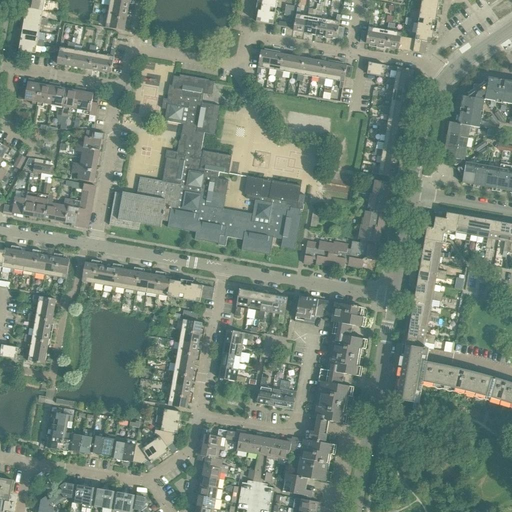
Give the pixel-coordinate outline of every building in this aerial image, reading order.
[(43,11),(44,2),(47,2),(48,1),(43,0),(21,0),(21,1),(25,2),(24,8),(26,8),(43,11)] [(132,5),(133,0),(110,0),(109,6),(128,9),(129,4),(132,5)] [(273,25),(277,0),(257,0),(257,1),(260,1),(258,9),(256,8),(255,14),(257,15),(256,22),(273,25)] [(442,0),(421,0),(420,8),(437,10),(438,4),(441,4),(441,0),(443,0),(442,0)] [(292,17),(294,6),(286,5),(284,16),(292,17)] [(127,15),(128,9),(109,6),(107,15),(104,15),(104,16),(130,21),(130,16),(127,15)] [(41,18),(43,11),(26,8),(24,19),(47,23),(48,19),(41,18)] [(304,33),(307,16),(300,15),(301,8),(297,8),(293,31),(304,33)] [(436,29),(438,22),(438,18),(436,17),(437,10),(420,8),(415,39),(415,40),(427,42),(431,43),(433,35),(435,36),(436,32),(437,32),(437,29),(436,29)] [(315,35),(319,11),(316,10),(314,18),(307,16),(304,33),(315,35)] [(325,39),(328,20),(321,19),(322,12),(319,11),(315,35),(318,35),(317,37),(325,39)] [(342,40),(344,28),(338,27),(340,15),(337,15),(336,21),(328,20),(325,39),(333,40),(333,38),(342,40)] [(129,26),(130,21),(104,16),(104,18),(107,18),(105,28),(124,31),(125,25),(129,26)] [(39,32),(40,25),(47,26),(47,23),(24,19),(24,22),(22,21),(21,29),(39,32)] [(376,48),(380,29),(372,28),(373,21),(370,21),(368,32),(362,31),(360,43),(369,44),(368,46),(376,48)] [(387,48),(391,24),(388,23),(387,31),(380,29),(376,48),(384,49),(384,47),(387,48)] [(398,50),(401,37),(401,33),(393,32),(395,24),(391,24),(387,48),(398,50)] [(38,40),(39,32),(21,29),(19,37),(21,37),(20,40),(43,44),(44,41),(38,40)] [(424,54),(427,42),(415,40),(415,39),(401,37),(398,50),(414,53),(424,54)] [(43,47),(43,44),(20,40),(18,51),(35,54),(36,46),(43,47)] [(68,66),(72,43),(69,42),(67,49),(60,48),(57,64),(68,66)] [(78,68),(81,51),(74,50),(75,44),(72,43),(68,66),(78,68)] [(89,70),(93,46),(90,46),(89,53),(81,51),(78,68),(89,70)] [(100,72),(103,55),(95,54),(97,47),(93,46),(89,70),(100,72)] [(111,74),(115,51),(111,50),(110,56),(103,55),(100,72),(111,74)] [(269,69),(272,51),(264,50),(264,51),(261,51),(257,73),(260,74),(261,68),(269,69)] [(278,78),(282,55),(279,54),(280,52),(272,51),(269,69),(276,71),(275,77),(278,78)] [(290,73),(293,56),(282,55),(278,78),(282,78),(283,72),(290,73)] [(300,81),(304,58),(293,56),(290,73),(297,74),(296,81),(300,81)] [(311,77),(314,60),(304,58),(300,81),(303,82),(304,75),(311,77)] [(321,85),(325,62),(314,60),(311,77),(319,78),(318,85),(321,85)] [(333,81),(336,62),(328,61),(328,63),(325,62),(321,85),(324,86),(325,79),(333,81)] [(350,79),(352,67),(343,65),(344,63),(336,62),(333,81),(340,82),(339,88),(343,88),(344,78),(350,79)] [(383,77),(384,70),(390,71),(391,67),(368,63),(366,74),(383,77)] [(412,82),(414,71),(391,67),(390,71),(396,72),(395,79),(412,82)] [(110,221),(109,225),(111,226),(138,231),(140,222),(161,226),(162,221),(168,222),(168,227),(196,232),(195,239),(218,243),(218,245),(225,247),(227,237),(243,240),(241,249),(270,254),(272,246),(273,238),(282,240),(281,247),(294,249),(295,244),(296,244),(295,244),(300,215),(299,215),(300,210),(303,210),(305,196),(299,195),(301,186),(272,181),(272,182),(263,180),(263,179),(247,176),(244,194),(247,195),(246,199),(255,200),(252,214),(222,209),(227,181),(228,181),(218,179),(219,172),(228,174),(231,157),(201,152),(204,133),(213,135),(219,106),(202,103),(204,94),(211,95),(213,82),(208,81),(209,80),(208,80),(208,81),(179,76),(179,77),(175,76),(173,86),(169,85),(168,95),(169,95),(168,100),(163,99),(162,109),(166,109),(164,121),(183,125),(181,134),(182,134),(180,141),(179,140),(177,152),(172,151),(166,150),(165,158),(167,158),(163,181),(140,177),(140,178),(142,178),(141,183),(139,182),(136,196),(123,194),(123,192),(122,194),(115,192),(110,221)] [(37,106),(41,85),(33,84),(34,80),(28,79),(27,88),(20,86),(18,99),(32,102),(32,105),(37,106)] [(410,92),(412,82),(395,79),(394,86),(386,85),(386,88),(410,92)] [(511,104),(511,83),(497,81),(489,79),(488,83),(485,100),(511,104)] [(51,105),(54,84),(49,83),(48,86),(41,85),(37,106),(43,107),(43,104),(51,105)] [(485,100),(488,83),(484,83),(478,86),(477,85),(475,85),(473,86),(473,88),(474,90),(468,94),(467,98),(484,101),(485,100)] [(62,116),(67,89),(59,88),(60,85),(54,84),(51,105),(58,106),(57,115),(62,116)] [(77,110),(80,88),(75,87),(74,91),(67,89),(62,116),(68,117),(69,108),(72,109),(77,110)] [(92,102),(93,94),(85,93),(86,89),(80,88),(77,110),(84,111),(84,114),(96,116),(98,104),(92,102)] [(410,103),(411,95),(409,95),(410,92),(386,88),(385,91),(392,93),(391,100),(410,103)] [(479,128),(482,110),(484,101),(467,98),(463,97),(459,124),(459,125),(470,127),(479,128)] [(408,111),(410,103),(391,100),(390,107),(383,106),(382,110),(406,114),(406,111),(408,111)] [(404,124),(406,114),(382,110),(381,113),(389,114),(387,121),(404,124)] [(495,111),(495,113),(495,114),(501,123),(504,124),(505,120),(498,111),(495,111)] [(28,121),(29,114),(16,112),(15,118),(28,121)] [(493,115),(492,115),(490,115),(489,118),(495,127),(499,127),(499,124),(493,115)] [(26,127),(28,121),(15,118),(14,125),(26,127)] [(402,135),(404,124),(387,121),(386,129),(380,128),(379,131),(402,135)] [(468,137),(470,127),(459,125),(459,124),(447,122),(446,126),(449,127),(448,133),(468,137)] [(103,145),(105,134),(86,131),(85,137),(84,143),(77,142),(76,147),(100,151),(101,145),(103,145)] [(400,146),(402,135),(379,131),(378,134),(385,135),(384,143),(400,146)] [(466,149),(468,137),(448,133),(446,141),(444,141),(443,145),(466,149)] [(8,155),(11,150),(0,143),(0,158),(2,160),(5,153),(8,155)] [(398,156),(400,146),(384,143),(382,150),(375,149),(374,152),(398,156)] [(464,160),(466,149),(443,145),(442,149),(445,149),(443,157),(451,158),(450,160),(454,166),(455,166),(461,162),(461,160),(464,160)] [(99,157),(100,151),(76,147),(75,152),(82,153),(81,158),(100,162),(101,157),(99,157)] [(398,167),(400,160),(398,159),(398,156),(374,152),(374,155),(381,157),(380,164),(398,167)] [(19,169),(25,158),(19,155),(13,166),(19,169)] [(99,166),(100,162),(81,158),(80,164),(73,163),(72,168),(96,172),(97,166),(99,166)] [(55,165),(33,162),(32,174),(53,177),(55,165)] [(473,187),(477,165),(465,163),(465,165),(463,165),(457,168),(457,170),(461,175),(463,176),(462,183),(469,184),(469,187),(473,187)] [(397,175),(398,167),(380,164),(379,171),(372,170),(371,174),(395,178),(395,175),(397,175)] [(485,187),(489,167),(477,165),(473,187),(477,188),(477,186),(485,187)] [(511,171),(511,167),(500,165),(499,169),(495,191),(499,192),(500,190),(507,191),(511,171)] [(495,191),(499,169),(489,167),(485,187),(492,188),(491,191),(495,191)] [(95,178),(96,172),(72,168),(72,173),(79,174),(77,180),(96,183),(97,179),(95,178)] [(374,260),(376,246),(374,245),(375,242),(379,243),(381,229),(383,229),(386,215),(383,215),(384,211),(388,212),(391,198),(393,199),(395,184),(375,181),(372,194),(370,194),(368,208),(370,209),(369,212),(365,211),(363,225),(361,225),(358,239),(360,240),(360,243),(352,242),(350,249),(347,249),(348,245),(333,242),(333,244),(319,242),(319,246),(315,245),(316,243),(307,242),(303,264),(312,266),(313,258),(316,258),(315,264),(330,267),(330,265),(344,267),(345,263),(348,264),(348,266),(362,268),(363,261),(366,259),(374,260)] [(94,192),(95,186),(83,184),(82,190),(94,192)] [(93,198),(94,192),(82,190),(81,196),(93,198)] [(23,216),(27,192),(22,191),(21,198),(15,197),(13,206),(4,205),(3,214),(16,217),(17,215),(23,216)] [(33,220),(38,194),(27,192),(23,216),(29,217),(29,219),(33,220)] [(44,219),(48,196),(38,194),(33,220),(38,220),(38,218),(44,219)] [(55,223),(58,205),(52,204),(53,197),(48,196),(44,219),(50,221),(50,222),(55,223)] [(92,205),(93,198),(81,196),(80,203),(92,205)] [(66,223),(70,200),(64,199),(64,206),(58,205),(55,223),(59,224),(59,222),(66,223)] [(77,221),(78,215),(79,209),(73,208),(75,201),(70,200),(66,223),(72,224),(71,226),(76,227),(77,221)] [(91,211),(92,205),(80,203),(79,209),(91,211)] [(90,217),(91,211),(79,209),(78,215),(90,217)] [(456,233),(459,215),(446,213),(445,219),(445,220),(443,231),(442,239),(446,239),(447,235),(455,236),(456,233)] [(89,223),(90,217),(78,215),(77,221),(89,223)] [(456,233),(466,235),(469,217),(459,215),(456,233)] [(477,237),(480,219),(469,217),(466,235),(464,244),(469,245),(471,236),(477,237)] [(443,219),(437,218),(435,225),(435,229),(440,230),(438,241),(442,242),(442,240),(442,239),(443,231),(445,220),(443,219)] [(486,248),(491,221),(480,219),(477,237),(483,238),(481,247),(486,248)] [(88,229),(89,223),(77,221),(76,227),(88,229)] [(498,240),(501,223),(491,221),(486,248),(490,249),(492,239),(498,240)] [(507,252),(511,225),(501,223),(498,240),(504,241),(503,251),(507,252)] [(438,241),(440,230),(435,229),(427,227),(425,239),(438,241)] [(440,253),(442,243),(445,243),(446,243),(442,242),(438,241),(425,239),(423,250),(440,253)] [(12,273),(16,247),(11,246),(10,252),(4,251),(1,268),(11,269),(10,272),(12,273)] [(23,271),(26,255),(20,254),(21,248),(16,247),(12,273),(13,273),(14,270),(23,271)] [(33,276),(38,251),(33,250),(32,256),(26,255),(23,271),(32,273),(32,276),(33,276)] [(449,259),(450,255),(440,253),(423,250),(421,261),(438,264),(441,264),(442,258),(449,259)] [(44,275),(47,259),(42,258),(43,252),(38,251),(33,276),(35,277),(35,274),(44,275)] [(55,280),(59,255),(54,254),(53,260),(47,259),(44,275),(53,277),(53,280),(55,280)] [(66,279),(69,262),(63,261),(64,255),(59,255),(55,280),(56,280),(57,277),(66,279)] [(92,287),(96,261),(92,260),(91,264),(85,263),(82,282),(91,283),(91,286),(92,287)] [(103,286),(107,267),(101,266),(102,262),(96,261),(92,287),(94,287),(94,284),(103,286)] [(438,264),(421,261),(419,272),(446,276),(447,272),(437,270),(438,264)] [(114,291),(118,265),(113,264),(112,268),(107,267),(103,286),(112,287),(112,290),(114,291)] [(125,289),(128,270),(122,269),(123,266),(118,265),(114,291),(115,291),(116,288),(125,289)] [(135,294),(139,269),(134,268),(134,271),(128,270),(125,289),(134,291),(133,294),(135,294)] [(146,293),(149,274),(144,273),(144,270),(139,269),(135,294),(136,295),(137,291),(146,293)] [(156,298),(161,272),(156,272),(155,275),(149,274),(146,293),(155,295),(155,298),(156,298)] [(168,297),(171,280),(171,278),(165,277),(166,273),(161,272),(156,298),(158,298),(158,295),(168,297)] [(445,281),(446,276),(419,272),(417,282),(434,285),(436,279),(445,281)] [(200,303),(201,298),(202,292),(203,286),(195,285),(196,282),(192,282),(191,284),(183,283),(184,280),(177,279),(177,281),(171,280),(168,297),(200,303)] [(433,291),(434,285),(417,282),(415,293),(442,297),(443,293),(433,291)] [(213,294),(214,288),(203,286),(202,292),(213,294)] [(248,309),(251,292),(239,289),(237,300),(234,316),(240,317),(241,308),(248,309)] [(259,320),(263,294),(251,292),(248,309),(256,310),(254,319),(259,320)] [(431,306),(432,300),(441,302),(442,297),(415,293),(413,303),(431,306)] [(272,313),(275,296),(263,294),(259,320),(263,321),(265,312),(272,313)] [(54,311),(56,300),(33,296),(33,299),(39,301),(37,308),(54,311)] [(283,324),(287,300),(287,298),(275,296),(272,313),(279,314),(278,323),(283,324)] [(321,317),(323,308),(323,304),(317,303),(318,300),(313,299),(313,301),(309,300),(310,299),(299,297),(295,322),(313,325),(315,316),(321,317)] [(362,317),(364,308),(356,307),(356,306),(353,306),(353,304),(350,304),(349,306),(324,301),(323,304),(323,308),(333,310),(331,322),(336,323),(334,334),(332,334),(330,340),(333,341),(332,346),(329,346),(327,359),(329,359),(328,364),(326,364),(325,370),(320,369),(317,388),(319,388),(318,394),(316,393),(314,406),(316,406),(315,412),(313,412),(312,418),(317,419),(329,421),(347,424),(349,415),(345,414),(347,405),(348,397),(352,397),(354,387),(341,385),(343,374),(360,377),(362,367),(358,366),(361,349),(365,350),(367,340),(350,337),(352,326),(364,328),(366,318),(362,317)] [(430,313),(431,306),(413,303),(411,314),(438,319),(439,314),(430,313)] [(52,321),(54,311),(37,308),(36,315),(29,314),(28,317),(52,321)] [(197,319),(198,313),(183,311),(182,316),(197,319)] [(438,323),(438,319),(411,314),(409,325),(427,328),(428,321),(438,323)] [(53,325),(51,324),(52,321),(28,317),(28,320),(35,322),(34,329),(52,332),(53,325)] [(201,329),(202,323),(183,320),(181,329),(179,329),(178,330),(204,335),(205,330),(201,329)] [(425,334),(427,328),(409,325),(408,335),(435,340),(435,336),(425,334)] [(50,340),(52,332),(34,329),(32,336),(25,335),(24,338),(48,343),(49,340),(50,340)] [(203,340),(204,335),(178,330),(178,332),(181,333),(179,342),(198,345),(199,339),(203,340)] [(252,340),(253,335),(227,330),(224,343),(242,346),(243,339),(252,340)] [(433,349),(435,340),(408,335),(406,346),(428,350),(429,349),(433,349)] [(46,353),(48,343),(24,338),(24,342),(31,343),(30,350),(46,353)] [(197,351),(198,345),(179,342),(178,351),(175,350),(174,352),(200,356),(201,351),(197,351)] [(241,353),(242,346),(224,343),(222,354),(249,359),(250,354),(241,353)] [(17,355),(18,348),(1,345),(0,352),(0,356),(22,360),(23,356),(17,355)] [(427,357),(428,350),(406,346),(399,384),(396,400),(413,403),(412,409),(417,410),(419,401),(414,400),(417,387),(417,383),(422,354),(427,354),(427,357)] [(44,364),(46,353),(30,350),(29,358),(23,356),(22,360),(44,364)] [(194,366),(195,361),(199,361),(200,356),(174,352),(174,353),(177,354),(176,363),(194,366)] [(238,369),(239,362),(248,364),(249,359),(222,354),(220,366),(238,369)] [(486,378),(487,374),(469,369),(458,366),(445,364),(433,361),(426,360),(422,382),(435,385),(448,387),(461,390),(474,394),(486,397),(490,385),(486,378)] [(193,372),(194,366),(176,363),(174,372),(171,371),(171,373),(196,378),(197,372),(193,372)] [(237,376),(238,369),(220,366),(218,378),(244,383),(245,378),(237,376)] [(191,388),(192,382),(195,382),(196,378),(171,373),(170,375),(173,375),(172,384),(191,388)] [(269,406),(272,388),(265,387),(267,378),(262,377),(257,403),(269,406)] [(511,380),(501,378),(500,382),(493,386),(489,398),(506,403),(511,404),(511,380)] [(281,408),(285,381),(281,381),(279,389),(272,388),(269,406),(281,408)] [(293,410),(296,392),(289,391),(290,382),(285,381),(281,408),(293,410)] [(190,393),(191,388),(172,384),(170,393),(167,393),(167,394),(192,399),(193,394),(190,393)] [(191,404),(192,399),(167,394),(167,396),(170,396),(168,406),(187,409),(188,403),(191,404)] [(179,423),(181,412),(164,409),(163,417),(156,416),(156,419),(179,423)] [(72,423),(73,416),(54,413),(52,425),(67,428),(68,422),(72,423)] [(177,434),(179,423),(156,419),(155,422),(162,424),(160,431),(175,434),(177,434)] [(327,431),(329,421),(317,419),(315,429),(314,433),(310,432),(310,438),(313,438),(313,441),(292,437),(291,440),(292,440),(290,450),(298,452),(297,458),(329,463),(331,455),(335,455),(336,445),(325,443),(327,431)] [(66,433),(67,428),(52,425),(50,436),(70,440),(71,434),(66,433)] [(101,456),(106,429),(95,427),(94,434),(91,453),(95,454),(96,455),(101,456)] [(115,437),(116,431),(106,429),(101,456),(106,457),(107,456),(111,457),(115,437)] [(222,447),(224,439),(226,439),(227,431),(219,430),(217,437),(210,436),(211,430),(202,429),(200,439),(203,440),(201,451),(199,450),(197,460),(202,461),(202,458),(205,459),(206,455),(220,458),(222,450),(224,451),(225,447),(222,447)] [(166,445),(169,443),(170,444),(173,442),(175,434),(160,431),(155,430),(154,433),(157,438),(151,443),(160,457),(170,450),(166,445)] [(247,453),(250,435),(245,434),(246,431),(244,431),(236,430),(236,433),(227,431),(226,439),(238,442),(237,451),(247,453)] [(94,434),(89,433),(89,437),(83,436),(80,454),(84,455),(85,454),(90,455),(91,453),(94,434)] [(261,438),(261,437),(261,434),(256,433),(256,436),(250,435),(247,453),(258,455),(261,438)] [(80,454),(83,436),(71,434),(70,440),(67,455),(69,454),(69,451),(74,452),(74,453),(80,454)] [(67,455),(70,440),(50,436),(48,449),(63,451),(63,453),(64,454),(67,455)] [(277,458),(280,441),(275,440),(276,437),(270,436),(270,440),(267,456),(266,459),(277,460),(277,458)] [(122,461),(125,443),(126,439),(115,437),(111,457),(111,458),(116,459),(117,461),(122,461)] [(263,455),(267,456),(270,440),(265,439),(261,438),(258,455),(263,455)] [(290,450),(292,440),(291,440),(286,439),(286,442),(280,441),(277,458),(288,460),(290,450)] [(133,462),(136,443),(137,441),(132,440),(131,445),(125,443),(122,461),(127,462),(127,461),(133,462)] [(160,457),(151,443),(144,448),(141,444),(136,443),(133,462),(142,464),(146,461),(145,460),(147,458),(151,463),(160,457)] [(223,458),(220,458),(206,455),(205,459),(202,458),(202,461),(204,462),(204,466),(227,470),(228,466),(222,465),(223,458)] [(328,472),(329,463),(297,458),(294,475),(294,476),(307,478),(307,479),(330,483),(331,473),(328,472)] [(219,479),(220,473),(226,474),(227,470),(204,466),(203,471),(200,471),(199,476),(219,479)] [(311,499),(312,491),(305,490),(307,479),(307,478),(294,476),(294,475),(286,474),(282,492),(302,495),(301,497),(301,499),(310,501),(311,499)] [(217,489),(219,479),(199,476),(198,480),(201,481),(200,486),(217,489)] [(0,498),(9,500),(13,481),(0,478),(0,498)] [(247,481),(247,483),(242,482),(236,511),(270,511),(274,488),(269,487),(270,485),(247,481)] [(72,499),(75,485),(65,483),(60,487),(62,490),(55,495),(60,503),(67,498),(72,499)] [(82,505),(85,487),(75,485),(72,499),(71,503),(82,505)] [(216,499),(217,489),(200,486),(199,492),(196,491),(195,496),(216,499)] [(92,506),(95,488),(85,487),(82,505),(81,508),(91,509),(92,506)] [(102,508),(105,490),(95,488),(92,506),(102,508)] [(112,510),(115,492),(105,490),(102,508),(112,510)] [(122,511),(125,494),(115,492),(112,510),(111,511),(122,511)] [(132,511),(133,510),(136,496),(125,494),(122,511),(132,511)] [(52,511),(54,508),(60,503),(55,495),(48,500),(46,497),(41,500),(38,511),(52,511)] [(150,511),(145,505),(149,502),(145,497),(136,496),(133,510),(138,510),(139,511),(150,511)] [(214,509),(216,499),(195,496),(195,500),(197,501),(197,506),(214,509)] [(321,503),(310,501),(301,499),(299,510),(311,511),(316,511),(317,507),(320,508),(321,503)]
